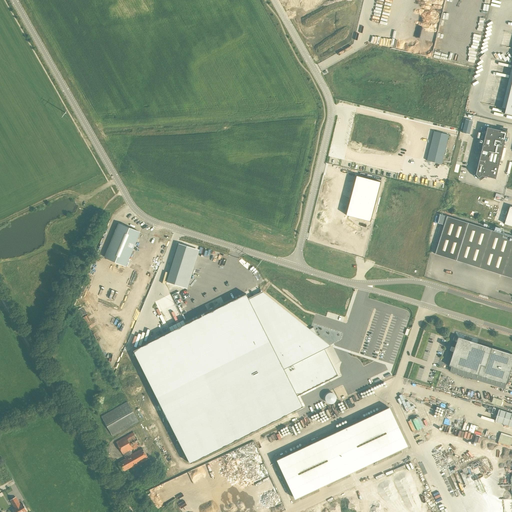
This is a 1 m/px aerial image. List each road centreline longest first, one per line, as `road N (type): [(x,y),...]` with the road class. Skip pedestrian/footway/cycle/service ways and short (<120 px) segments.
road 1 (unclassified): [(295,265),(140,215),(15,0)]
road 2 (unclassified): [(274,0),(331,109),(295,265)]
road 3 (unclassified): [(128,511),(0,288)]
